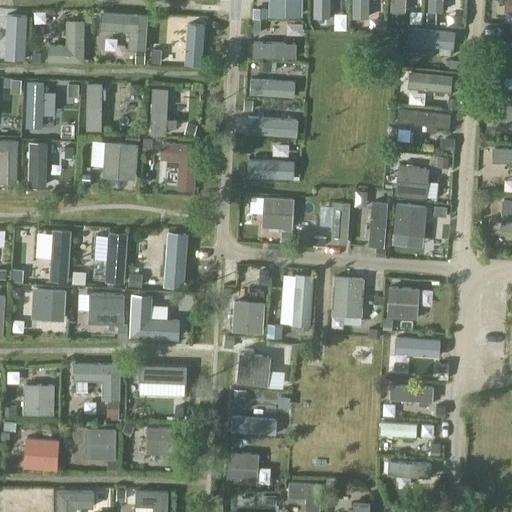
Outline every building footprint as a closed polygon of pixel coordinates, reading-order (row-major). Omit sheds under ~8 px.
[(268,0),(268,15),(301,16),(301,0),(268,0)] [(312,0),(313,22),(327,22),(327,0),(312,0)] [(352,0),(352,14),(364,14),(364,0),(352,0)] [(390,0),(390,12),(405,12),(404,0),(390,0)] [(428,0),(428,11),(442,12),(442,0),(428,0)] [(0,48),(0,60),(11,61),(11,60),(25,60),(26,12),(12,11),(11,49),(0,48)] [(101,12),(100,29),(129,31),(128,49),(145,51),(147,15),(101,12)] [(83,62),(83,21),(66,20),(66,46),(48,46),(47,61),(83,62)] [(187,22),(184,64),(202,65),(205,24),(187,22)] [(414,32),(414,43),(449,46),(449,35),(414,32)] [(253,43),(252,57),(296,58),(296,44),(253,43)] [(449,92),(451,76),(409,72),(407,88),(449,92)] [(29,81),(27,121),(39,121),(40,81),(29,81)] [(87,83),(86,130),(100,130),(101,84),(87,83)] [(252,83),(251,95),(287,96),(288,84),(252,83)] [(152,88),(150,135),(165,135),(167,89),(152,88)] [(398,108),(397,122),(448,128),(450,114),(398,108)] [(250,119),(249,133),(291,136),(292,122),(250,119)] [(0,183),(16,184),(17,140),(0,139),(0,183)] [(162,143),(161,160),(180,161),(178,189),(195,190),(198,145),(162,143)] [(103,175),(136,177),(137,146),(104,145),(103,175)] [(60,146),(57,189),(71,190),(74,147),(60,146)] [(511,148),(493,148),(492,162),(511,162),(511,148)] [(411,153),(410,165),(443,167),(444,155),(411,153)] [(293,177),(293,161),(247,159),(247,176),(293,177)] [(406,190),(405,205),(441,207),(442,193),(406,190)] [(291,228),(292,198),(263,197),(261,226),(291,228)] [(371,201),(368,245),(383,246),(387,202),(371,201)] [(333,202),(331,243),(347,244),(349,202),(333,202)] [(511,202),(502,202),(501,229),(511,229),(511,202)] [(32,225),(14,225),(13,272),(31,272),(32,225)] [(73,226),(74,248),(86,247),(85,225),(73,226)] [(133,226),(134,267),(159,267),(158,225),(133,226)] [(53,229),(49,279),(66,280),(70,230),(53,229)] [(126,233),(110,232),(107,280),(123,281),(126,233)] [(162,271),(161,282),(165,282),(164,286),(180,287),(184,236),(169,235),(166,272),(162,271)] [(399,242),(399,254),(433,255),(434,244),(399,242)] [(307,324),(310,276),(294,275),(291,323),(303,324),(302,330),(306,331),(307,324)] [(334,277),(331,314),(361,316),(363,279),(334,277)] [(31,311),(32,278),(18,278),(17,311),(31,311)] [(389,287),(387,316),(416,318),(418,289),(389,287)] [(64,320),(66,290),(39,289),(39,291),(34,291),(33,302),(38,303),(37,319),(64,320)] [(488,324),(498,293),(485,289),(475,320),(488,324)] [(89,324),(124,324),(124,294),(89,293),(89,324)] [(263,333),(265,304),(234,302),(232,332),(263,333)] [(178,334),(177,317),(129,317),(129,332),(178,334)] [(413,367),(415,336),(385,335),(383,365),(413,367)] [(236,383),(269,386),(272,356),(255,354),(255,350),(244,349),(244,353),(239,352),(236,383)] [(119,400),(120,364),(73,363),(73,381),(102,381),(101,399),(119,400)] [(140,364),(140,381),(187,382),(187,365),(140,364)] [(23,384),(22,414),(53,414),(54,385),(23,384)] [(390,385),(390,399),(432,401),(432,387),(390,385)] [(233,406),(232,420),(276,423),(277,409),(233,406)] [(397,423),(396,436),(429,437),(430,424),(397,423)] [(147,427),(147,454),(175,454),(175,427),(147,427)] [(85,428),(84,459),(115,459),(115,429),(85,428)] [(24,467),(57,470),(60,441),(27,437),(24,467)] [(255,452),(272,451),(271,437),(254,439),(255,452)] [(228,452),(226,482),(256,484),(258,454),(228,452)] [(388,461),(387,475),(429,478),(430,464),(388,461)] [(318,511),(320,483),(288,482),(288,497),(305,497),(304,511),(318,511)] [(93,491),(58,491),(57,511),(74,511),(74,508),(93,507),(93,491)] [(113,504),(112,491),(101,491),(101,511),(124,511),(124,503),(113,504)] [(135,491),(135,505),(152,506),(152,511),(166,511),(167,492),(135,491)] [(0,493),(0,511),(11,511),(11,507),(26,507),(26,494),(0,493)] [(354,502),(353,511),(368,511),(369,502),(354,502)]
